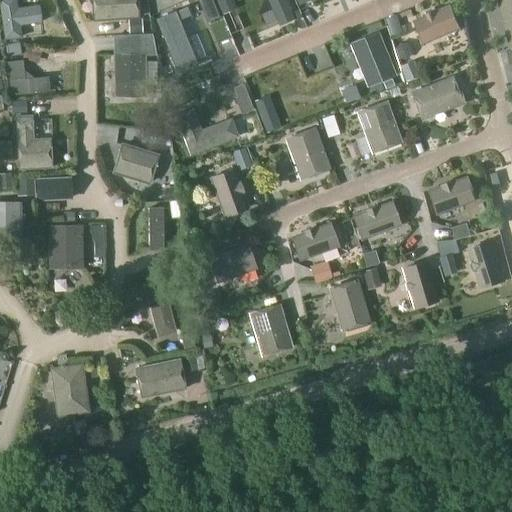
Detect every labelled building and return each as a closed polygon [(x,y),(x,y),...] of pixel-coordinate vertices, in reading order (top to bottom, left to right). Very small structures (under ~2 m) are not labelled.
[(14,0),(0,0),(0,22),(3,40),(21,37),(19,26),(41,23),(38,5),(16,8),(14,0)] [(136,0),(89,0),(90,21),(137,20),(136,0)] [(285,0),(266,0),(277,25),(293,19),(285,0)] [(511,0),(499,0),(511,48),(506,50),(511,74),(511,0)] [(450,5),(411,21),(421,46),(461,29),(450,5)] [(174,10),(155,18),(176,72),(195,65),(174,10)] [(349,42),(366,86),(395,74),(378,31),(349,42)] [(153,35),(111,37),(113,98),(146,97),(144,56),(154,56),(153,35)] [(20,43),(20,58),(38,57),(37,42),(20,43)] [(22,60),(6,62),(9,96),(48,92),(46,77),(24,79),(22,60)] [(453,75),(413,90),(424,118),(464,103),(453,75)] [(254,103),(265,134),(281,128),(270,97),(254,103)] [(356,112),(370,152),(401,141),(387,101),(356,112)] [(192,107),(175,114),(189,154),(238,136),(231,117),(200,128),(192,107)] [(30,116),(13,116),(16,171),(51,170),(50,138),(31,139),(30,116)] [(333,119),(322,123),(327,137),(338,133),(333,119)] [(284,138),(298,178),(329,167),(315,127),(284,138)] [(158,155),(119,143),(110,174),(148,186),(158,155)] [(234,169),(209,178),(224,218),(249,209),(234,169)] [(466,176),(426,191),(435,216),(476,201),(466,176)] [(71,177),(35,179),(35,201),(71,200),(71,177)] [(175,187),(162,189),(164,202),(177,200),(175,187)] [(391,201),(351,216),(360,241),(401,226),(391,201)] [(20,202),(0,202),(0,245),(20,246),(20,202)] [(162,209),(146,209),(146,242),(162,242),(162,209)] [(511,221),(509,214),(500,218),(510,240),(511,239),(511,221)] [(329,222),(289,237),(298,262),(339,247),(329,222)] [(467,223),(451,228),(454,240),(471,235),(467,223)] [(82,226),(49,227),(50,270),(83,270),(82,226)] [(493,240),(468,248),(480,289),(506,282),(493,240)] [(247,244),(207,259),(217,284),(256,270),(247,244)] [(327,260),(309,265),(314,283),(332,278),(327,260)] [(426,260),(401,268),(413,309),(439,301),(426,260)] [(161,283),(142,288),(156,338),(175,333),(161,283)] [(331,297),(342,335),(364,329),(353,291),(331,297)] [(279,303),(248,312),(260,356),(292,346),(279,303)] [(200,354),(187,357),(190,371),(203,368),(200,354)] [(177,360),(132,369),(138,399),(183,390),(177,360)] [(102,361),(88,363),(90,378),(104,376),(102,361)] [(48,369),(55,419),(86,415),(80,365),(48,369)]
